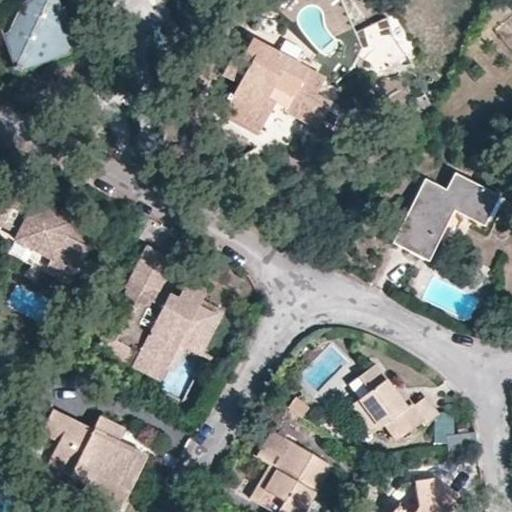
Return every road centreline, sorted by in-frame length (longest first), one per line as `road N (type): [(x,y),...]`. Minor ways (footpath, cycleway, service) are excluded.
road 1 (residential): [(0,118),(302,282)]
road 2 (residential): [(168,511),(302,282)]
road 3 (residential): [(302,282),(491,374)]
road 4 (residential): [(508,511),(491,374)]
